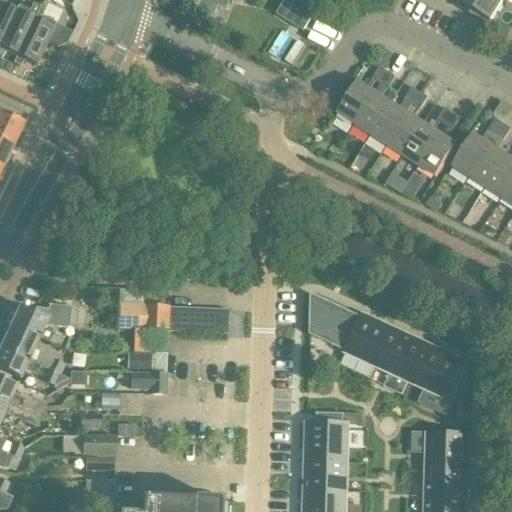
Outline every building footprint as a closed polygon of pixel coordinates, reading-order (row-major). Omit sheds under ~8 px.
[(227,10),(230,5),(230,0),(180,0),(213,14),(217,5),(227,10)] [(302,33),(309,22),(322,0),(286,0),(277,17),(302,33)] [(480,17),(490,23),(504,0),(503,0),(459,0),(458,3),(480,17)] [(0,44),(14,14),(0,6),(0,44)] [(14,14),(0,44),(0,58),(1,59),(6,53),(16,57),(33,23),(26,19),(29,12),(18,7),(14,14)] [(51,33),(55,25),(45,20),(42,27),(33,23),(16,57),(13,65),(19,68),(25,61),(35,66),(34,67),(35,67),(46,44),(58,48),(67,45),(69,41),(51,33)] [(372,80),(380,86),(388,74),(380,69),(372,80)] [(388,74),(380,86),(388,90),(395,78),(388,74)] [(337,116),(354,127),(375,95),(357,84),(337,116)] [(413,106),(420,94),(412,89),(405,101),(413,106)] [(428,99),(420,94),(413,106),(420,111),(428,99)] [(390,105),(382,99),(375,95),(354,127),(370,137),(390,105)] [(390,105),(370,137),(386,147),(407,115),(413,106),(408,103),(405,101),(399,110),(390,105)] [(437,122),(445,127),(452,115),(444,110),(437,122)] [(0,140),(12,147),(23,125),(0,113),(0,140)] [(407,115),(386,147),(403,158),(423,126),(407,115)] [(452,115),(445,127),(453,131),(460,120),(452,115)] [(452,168),(469,179),(489,147),(495,138),(503,126),(495,121),(482,142),(472,136),(452,168)] [(403,158),(418,168),(439,136),(423,126),(403,158)] [(503,126),(495,138),(503,143),(510,131),(503,126)] [(436,179),(456,147),(439,136),(418,168),(436,179)] [(0,167),(2,169),(12,147),(0,140),(0,167)] [(505,157),(489,147),(469,179),(485,189),(505,157)] [(485,189),(501,200),(511,182),(511,161),(505,157),(485,189)] [(511,182),(501,200),(511,206),(511,182)] [(439,206),(431,201),(427,207),(435,212),(439,206)] [(487,226),(484,233),(492,237),(495,231),(487,226)] [(230,260),(171,257),(170,281),(229,284),(230,260)] [(309,314),(309,336),(345,353),(361,318),(360,318),(310,295),(309,314)] [(33,314),(19,308),(11,326),(39,339),(69,354),(74,342),(55,333),(57,329),(64,330),(64,329),(68,330),(70,310),(66,310),(67,308),(49,307),(48,311),(35,309),(35,311),(33,314)] [(167,333),(168,309),(117,307),(116,331),(143,332),(167,333)] [(228,311),(168,309),(167,333),(227,336),(228,311)] [(345,353),(344,354),(374,368),(392,330),(361,316),(360,318),(361,318),(345,353)] [(0,349),(40,368),(46,371),(59,377),(64,366),(56,362),(56,360),(34,350),(39,339),(11,326),(0,349)] [(392,330),(374,368),(390,375),(408,383),(425,346),(392,330)] [(425,346),(408,383),(424,391),(451,403),(457,391),(467,369),(458,365),(460,362),(425,346)] [(0,349),(0,371),(20,381),(24,372),(36,377),(40,368),(0,349)] [(151,371),(151,356),(127,355),(126,370),(151,371)] [(166,356),(158,356),(151,356),(151,371),(165,371),(166,362),(166,356)] [(53,387),(58,376),(46,371),(41,382),(53,387)] [(129,392),(147,393),(147,396),(165,397),(165,376),(148,376),(130,375),(129,392)] [(19,395),(18,399),(13,396),(17,388),(0,380),(0,402),(37,420),(44,405),(32,399),(31,401),(19,395)] [(118,417),(142,417),(142,396),(118,396),(118,417)] [(34,428),(37,420),(0,402),(0,422),(3,415),(23,424),(23,423),(34,428)] [(306,424),(305,463),(347,464),(348,427),(348,426),(344,426),(344,416),(316,415),(315,425),(306,424)] [(79,431),(100,431),(101,417),(79,416),(79,431)] [(136,445),(138,433),(119,430),(117,442),(136,445)] [(427,455),(426,473),(468,474),(469,436),(427,435),(427,455)] [(61,438),(61,452),(69,452),(69,438),(61,438)] [(69,438),(69,452),(74,452),(73,453),(73,456),(114,457),(115,457),(115,439),(69,438)] [(0,452),(19,461),(24,450),(12,445),(11,446),(0,440),(0,452)] [(20,462),(19,461),(0,452),(0,466),(14,473),(20,462)] [(85,472),(114,473),(114,460),(74,459),(74,469),(85,469),(85,472)] [(305,463),(305,491),(346,492),(347,464),(305,463)] [(426,473),(426,497),(467,498),(468,474),(426,473)] [(0,493),(4,495),(9,485),(0,480),(0,493)] [(114,511),(114,482),(84,482),(84,511),(114,511)] [(305,491),(304,511),(345,511),(346,507),(346,492),(305,491)] [(12,499),(4,495),(0,493),(0,511),(6,511),(12,499)] [(426,497),(425,511),(466,511),(467,498),(426,497)] [(217,511),(218,505),(140,502),(140,511),(217,511)]
